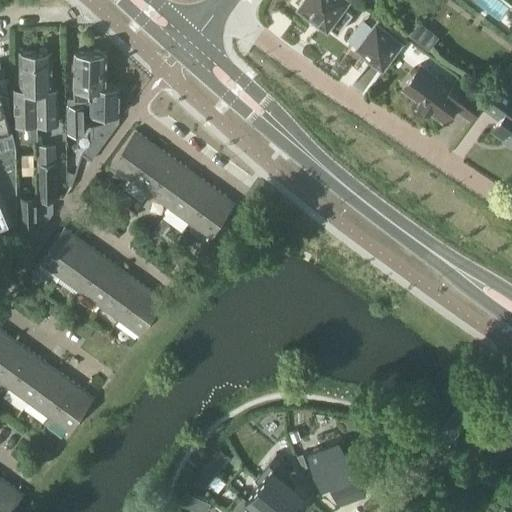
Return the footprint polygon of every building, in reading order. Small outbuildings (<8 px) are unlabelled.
[(300,0),(299,2),(302,4),(302,8),(309,13),(312,12),(326,23),(326,22),(338,31),(353,11),(341,3),(343,0),(300,0)] [(379,13),(357,44),(383,63),(405,32),(379,13)] [(68,98),(68,132),(84,131),(83,99),(91,99),(91,112),(119,113),(119,85),(105,85),(106,52),(101,51),(99,49),(95,49),(92,51),(75,51),(74,98),(68,98)] [(39,52),(35,52),(36,122),(59,122),(58,89),(53,89),(52,52),(48,52),(47,50),(41,50),(39,52)] [(17,122),(36,122),(35,52),(21,52),(21,90),(16,90),(16,110),(17,122)] [(419,98),(418,100),(442,118),(453,103),(469,115),(484,94),(446,66),(439,76),(419,61),(402,85),(419,98)] [(0,231),(19,224),(18,216),(16,143),(12,145),(5,116),(12,114),(7,95),(8,94),(1,66),(0,66),(0,231)] [(511,85),(502,79),(481,106),(497,119),(492,126),(511,140),(511,89),(511,85)] [(91,160),(116,125),(111,121),(97,128),(94,132),(93,135),(82,153),(91,160)] [(133,178),(155,149),(147,143),(149,139),(138,130),(113,163),(133,178)] [(153,193),(177,159),(165,150),(162,154),(155,149),(133,178),(153,193)] [(172,207),(194,177),(186,172),(189,168),(177,159),(153,193),(172,207)] [(55,163),(38,163),(39,198),(53,198),(52,187),(56,187),(55,163)] [(192,221),(216,188),(205,180),(202,184),(194,177),(172,207),(192,221)] [(216,188),(192,221),(212,236),(233,207),(225,201),(228,197),(216,188)] [(37,196),(19,196),(20,222),(38,222),(37,196)] [(62,275),(83,246),(75,240),(78,236),(66,227),(42,260),(62,275)] [(81,290),(106,256),(93,246),(90,250),(83,246),(62,275),(81,290)] [(101,304),(123,274),(115,269),(118,265),(106,256),(81,290),(101,304)] [(121,319),(146,284),(134,276),(131,280),(123,274),(101,304),(121,319)] [(146,284),(121,319),(141,333),(163,303),(155,298),(158,293),(146,284)] [(0,359),(12,342),(4,336),(7,332),(0,326),(0,359)] [(0,380),(10,388),(35,353),(22,344),(20,347),(12,342),(0,359),(0,380)] [(30,402),(52,371),(44,365),(47,361),(35,353),(10,388),(30,402)] [(50,416),(75,381),(63,373),(60,377),(52,371),(30,402),(50,416)] [(70,431),(92,400),(84,394),(87,390),(75,381),(50,416),(70,431)] [(319,483),(332,479),(334,485),(339,498),(366,488),(356,463),(339,439),(307,450),(319,483)] [(255,478),(258,481),(260,480),(292,506),(306,489),(286,473),(292,466),(276,452),(255,478)] [(207,463),(206,464),(216,472),(222,465),(212,457),(207,463)] [(205,486),(213,476),(216,472),(206,464),(204,467),(194,481),(203,488),(205,486)] [(4,478),(0,483),(0,511),(9,511),(21,497),(13,491),(16,487),(4,478)] [(260,480),(258,481),(246,496),(265,511),(286,511),(292,506),(260,480)] [(265,511),(246,496),(242,493),(228,511),(229,511),(265,511)]
